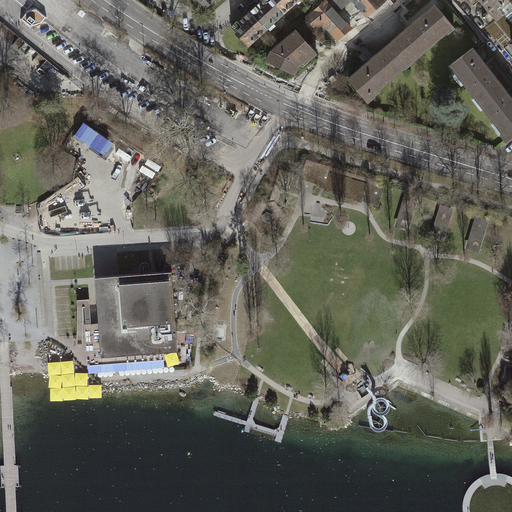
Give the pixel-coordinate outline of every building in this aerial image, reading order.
[(261,0),(250,10),(266,28),(283,12),(271,0),(261,0)] [(296,0),(271,0),(283,12),(296,0)] [(325,0),(306,17),(316,28),(322,22),(337,39),(350,27),(336,12),(325,0)] [(325,0),(336,12),(349,0),(325,0)] [(354,0),(367,14),(382,0),(354,0)] [(511,0),(467,0),(471,4),(475,0),(481,0),(489,10),(482,16),(489,25),(503,12),(511,4),(511,0)] [(453,27),(433,4),(391,41),(408,61),(444,30),(447,32),(453,27)] [(28,12),(23,18),(31,25),(41,22),(45,17),(37,10),(28,12)] [(266,28),(250,10),(236,22),(235,21),(231,25),(248,44),(266,28)] [(505,48),(511,42),(511,21),(503,12),(489,25),(486,27),(505,48)] [(270,50),(266,59),(292,72),(296,70),(297,66),(306,58),(308,60),(316,52),(309,45),(306,44),(294,30),(270,50)] [(391,41),(348,78),(368,100),(374,95),(372,93),(408,61),(391,41)] [(501,84),(473,48),(448,66),(453,73),(456,71),(480,101),(501,84)] [(500,133),(505,140),(511,134),(511,98),(501,84),(480,101),(503,131),(500,133)] [(300,177),(317,183),(322,167),(322,166),(305,161),(300,177)] [(330,170),(322,167),(317,183),(325,185),(324,188),(358,198),(359,196),(364,180),(364,179),(330,169),(330,170)] [(296,176),(279,171),(275,183),(292,188),(296,176)] [(372,183),(364,180),(359,196),(367,198),(372,183)] [(376,201),(381,184),(372,181),(372,183),(367,198),(376,201)] [(419,197),(404,193),(394,228),(409,232),(419,197)] [(273,205),(269,203),(258,204),(255,206),(251,216),(251,220),(258,229),(261,230),(272,229),(275,227),(280,217),(279,213),(273,205)] [(443,243),(454,209),(439,204),(428,238),(443,243)] [(489,220),(474,215),(463,249),(479,254),(489,220)] [(99,324),(91,325),(94,362),(159,357),(158,351),(177,349),(172,275),(96,281),(99,324)] [(199,304),(201,283),(190,281),(188,302),(199,304)] [(57,289),(60,336),(73,336),(72,303),(71,303),(70,288),(57,289)] [(91,308),(89,300),(81,303),(83,310),(91,308)] [(198,312),(186,310),(185,326),(196,325),(198,312)] [(75,375),(75,362),(49,363),(50,377),(75,375)]
